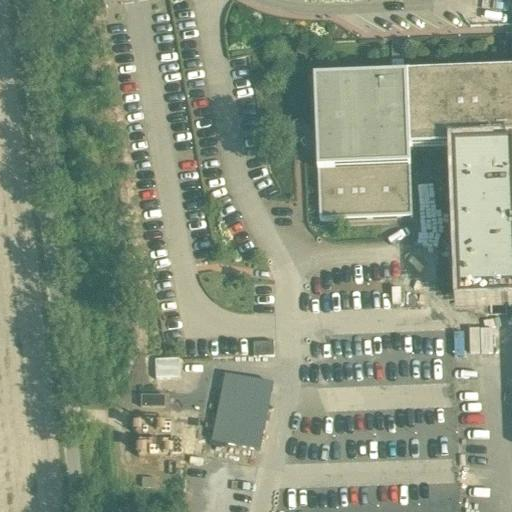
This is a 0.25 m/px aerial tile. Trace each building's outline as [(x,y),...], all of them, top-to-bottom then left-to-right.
[(511,64),(413,68),(413,75),(416,153),(489,150),(511,149),(511,64)] [(392,67),(393,76),(404,76),(404,66),(398,67),(392,67)] [(393,76),(315,79),(321,224),(418,221),(416,153),(413,75),(404,76),(393,76)] [(511,231),(511,149),(489,150),(492,232),(511,231)] [(255,358),(271,358),(271,343),(255,344),(255,358)] [(214,443),(260,452),(274,387),(227,377),(214,443)]
